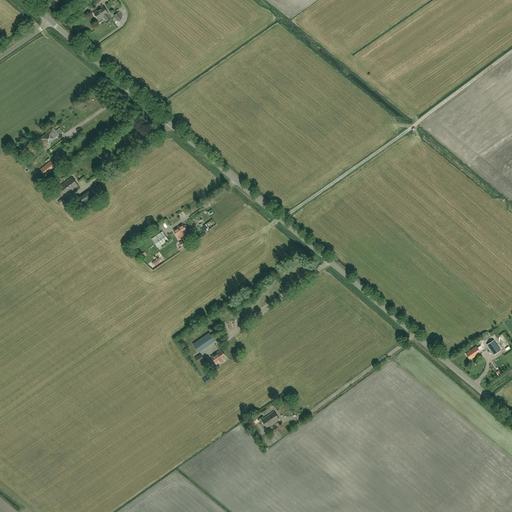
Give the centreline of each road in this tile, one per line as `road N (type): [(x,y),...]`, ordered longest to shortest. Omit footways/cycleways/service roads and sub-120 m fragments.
road 1 (unclassified): [(511,417),(50,21)]
road 2 (track): [(280,219),(511,51)]
